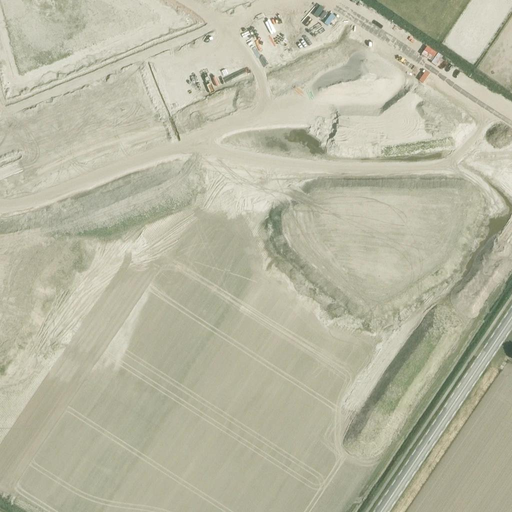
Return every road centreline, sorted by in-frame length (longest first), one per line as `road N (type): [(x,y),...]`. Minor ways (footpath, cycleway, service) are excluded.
road 1 (track): [(161,110),(222,153),(294,173),(376,177),(445,171),(484,158),(484,123),(470,108),(334,19)]
road 2 (secondary): [(377,511),(511,311)]
road 3 (residential): [(0,89),(134,40)]
